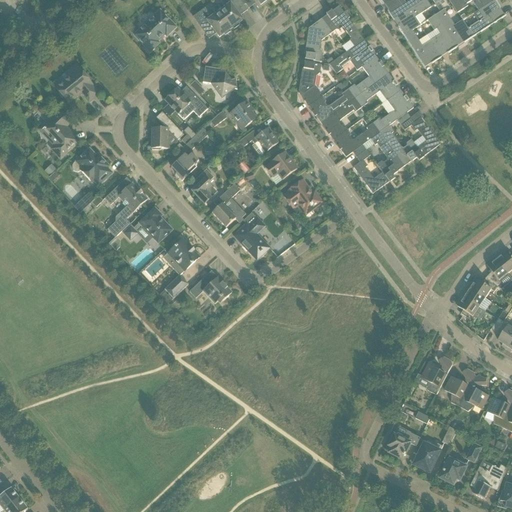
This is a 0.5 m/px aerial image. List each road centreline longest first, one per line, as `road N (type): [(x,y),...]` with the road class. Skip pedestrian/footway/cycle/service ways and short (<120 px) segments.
road 1 (residential): [(353,209),(255,279),(119,140),(120,117),(190,51),(257,57)]
road 2 (residential): [(458,511),(365,464),(363,451),(437,315)]
road 3 (residential): [(511,33),(444,82),(423,85),(360,0)]
road 4 (residential): [(257,57),(266,89),(353,209)]
road 5 (residential): [(353,209),(437,315)]
